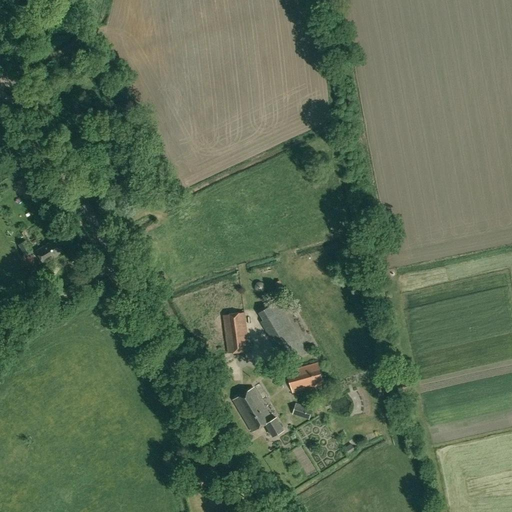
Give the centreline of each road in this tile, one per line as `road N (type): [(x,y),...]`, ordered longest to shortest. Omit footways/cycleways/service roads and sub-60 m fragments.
road 1 (unclassified): [(267,511),(121,265)]
road 2 (unclassified): [(121,265),(0,56)]
road 3 (unclassified): [(0,339),(121,265)]
